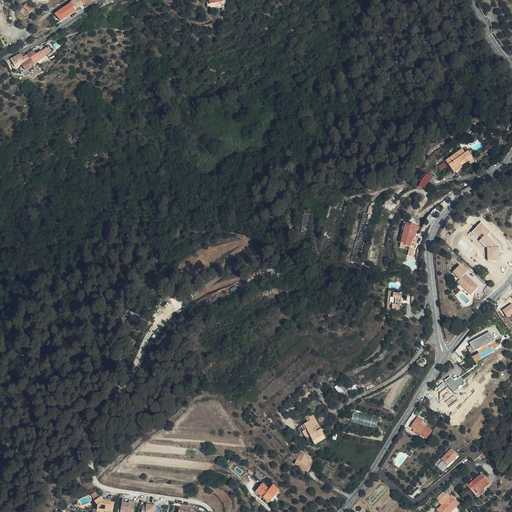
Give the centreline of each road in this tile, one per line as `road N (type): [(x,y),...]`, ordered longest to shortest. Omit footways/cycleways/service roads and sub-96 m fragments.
road 1 (tertiary): [(511,155),(451,206),(429,241),(445,354)]
road 2 (tertiary): [(342,511),(445,354)]
